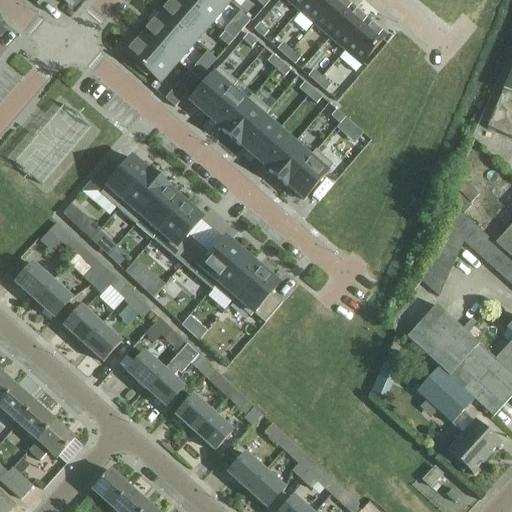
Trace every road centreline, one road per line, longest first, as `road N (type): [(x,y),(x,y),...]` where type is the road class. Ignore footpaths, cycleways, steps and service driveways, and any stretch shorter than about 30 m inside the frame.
road 1 (residential): [(344,278),(70,42)]
road 2 (residential): [(118,434),(0,327)]
